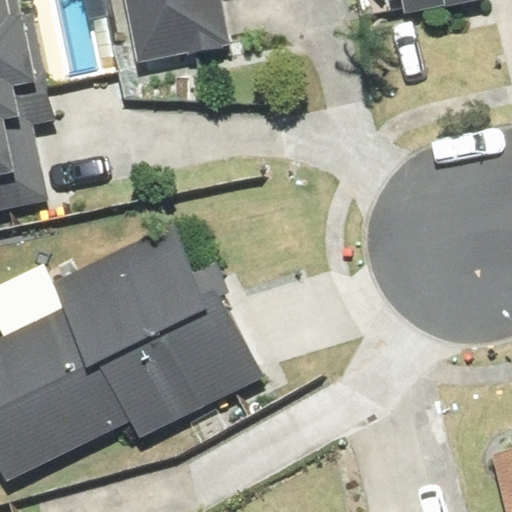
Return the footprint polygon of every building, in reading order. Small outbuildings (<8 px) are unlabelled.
[(0,0),(0,213),(50,203),(35,126),(56,122),(50,97),(20,103),(18,90),(38,86),(19,0),(0,0)] [(125,0),(139,66),(233,48),(223,0),(125,0)] [(390,0),(391,3),(402,1),(405,17),(482,2),(481,0),(390,0)] [(0,326),(6,337),(0,340),(0,464),(10,485),(133,422),(142,440),(264,378),(223,299),(232,295),(216,265),(197,275),(172,226),(55,286),(45,265),(0,287),(0,326)] [(511,511),(511,449),(494,453),(507,511),(511,511)]
